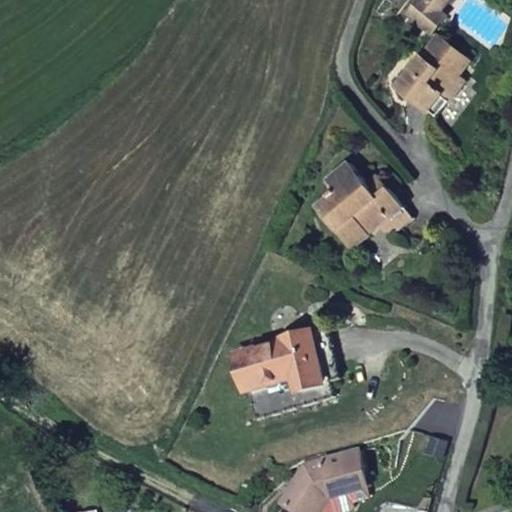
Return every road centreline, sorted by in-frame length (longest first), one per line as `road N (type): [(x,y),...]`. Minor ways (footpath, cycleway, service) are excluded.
road 1 (residential): [(498,249),(367,116),(345,74),(360,0)]
road 2 (residential): [(442,511),(498,249)]
